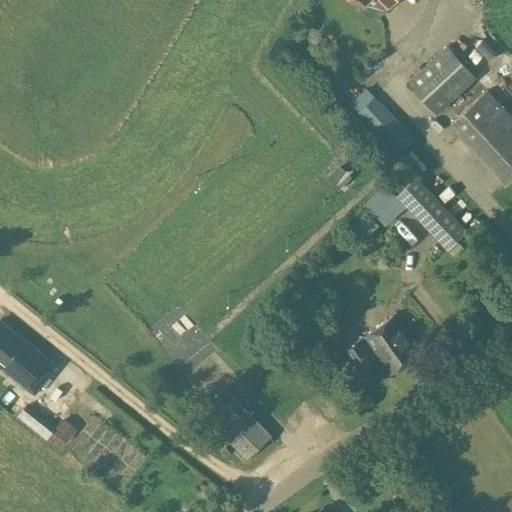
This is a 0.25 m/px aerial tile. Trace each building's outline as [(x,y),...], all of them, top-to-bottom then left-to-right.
[(347,0),(358,0),(363,5),(367,0),(379,0),(388,9),(396,0),(347,0)] [(437,115),(476,78),(446,46),(407,82),(437,115)] [(505,186),(511,179),(511,117),(487,90),(449,125),(505,186)] [(397,156),(415,139),(395,119),(377,135),(397,156)] [(340,186),(352,175),(342,165),(330,176),(340,186)] [(407,165),(386,184),(447,249),(467,230),(407,165)] [(368,205),(349,220),(365,239),(383,224),(368,205)] [(389,375),(420,353),(394,316),(343,352),(358,373),(377,359),(389,375)] [(30,352),(0,329),(0,371),(10,379),(30,352)] [(225,389),(202,412),(247,459),(270,436),(225,389)] [(28,406),(20,415),(48,440),(56,431),(28,406)] [(222,434),(205,416),(198,423),(215,441),(222,434)] [(67,447),(77,430),(68,425),(58,442),(67,447)]
